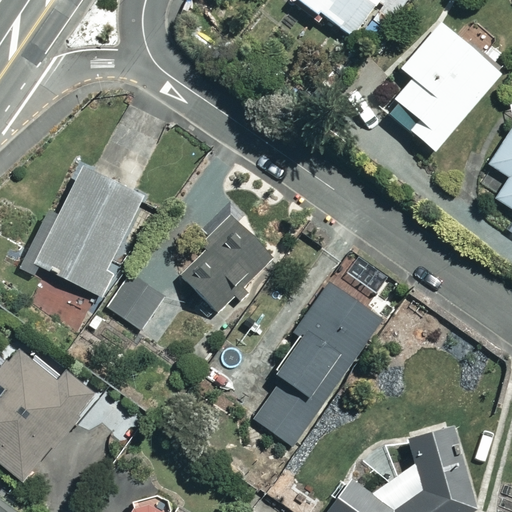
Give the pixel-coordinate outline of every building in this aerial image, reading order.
[(309,0),(303,11),(353,45),(373,16),(386,25),(403,0),(309,0)] [(386,115),(438,159),(506,79),(445,27),(404,76),(413,83),(386,115)] [(511,184),(497,208),(511,217),(511,133),(490,169),(511,182),(511,184)] [(52,219),(29,270),(104,303),(149,202),(86,174),(63,224),(52,219)] [(242,228),(184,282),(221,320),(278,266),(242,228)] [(161,297),(126,276),(106,309),(141,330),(161,297)] [(250,418),(293,451),(388,325),(349,296),(332,318),(319,308),(298,336),(307,343),(250,418)] [(24,351),(0,378),(0,466),(27,489),(103,399),(77,377),(68,387),(24,351)] [(355,483),(334,511),(480,511),(456,431),(410,445),(419,475),(378,499),(355,483)] [(0,511),(16,511),(0,501),(0,511)]
